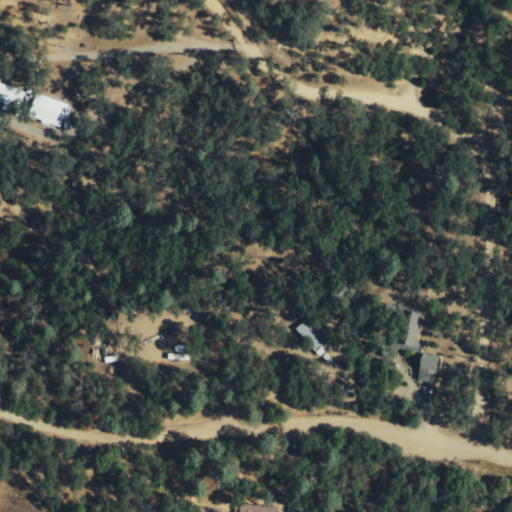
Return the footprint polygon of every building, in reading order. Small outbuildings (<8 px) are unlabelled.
[(0,103),(21,110),(27,92),(0,83),(0,103)] [(63,129),(71,105),(38,95),(31,118),(63,129)] [(330,350),(305,323),(297,330),(322,357),(330,350)] [(420,352),(422,344),(418,343),(420,333),(402,330),(398,348),(420,352)] [(439,383),(440,356),(423,355),(422,382),(439,383)]
